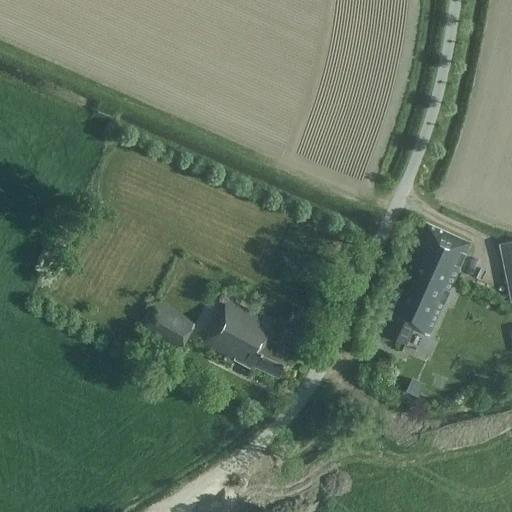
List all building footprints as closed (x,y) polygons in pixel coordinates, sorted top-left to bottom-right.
[(411,327),(428,335),(467,243),(424,224),(395,287),(399,289),(389,311),(391,313),(381,332),(404,342),(411,327)] [(511,283),(511,241),(500,244),(508,284),(511,283)] [(276,376),(289,350),(269,341),(278,324),(225,295),(200,342),(223,354),(219,361),(228,365),(231,358),(251,369),(253,365),(276,376)] [(140,327),(180,351),(196,322),(156,299),(140,327)] [(425,384),(412,378),(406,391),(419,397),(425,384)]
